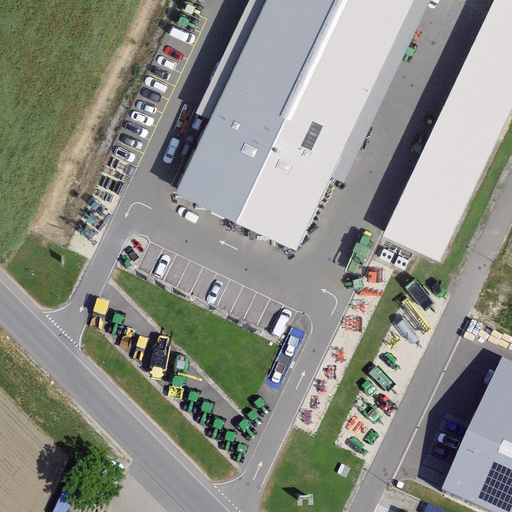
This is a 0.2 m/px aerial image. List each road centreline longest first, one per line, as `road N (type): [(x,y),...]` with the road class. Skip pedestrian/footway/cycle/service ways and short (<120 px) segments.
road 1 (residential): [(511,188),(360,511)]
road 2 (unknown): [(455,0),(320,315)]
road 3 (unclassified): [(0,303),(207,511)]
road 4 (unknown): [(126,220),(225,0)]
road 5 (unknown): [(320,315),(227,511)]
road 6 (unknown): [(126,220),(320,315)]
road 7 (unknown): [(48,353),(126,220)]
